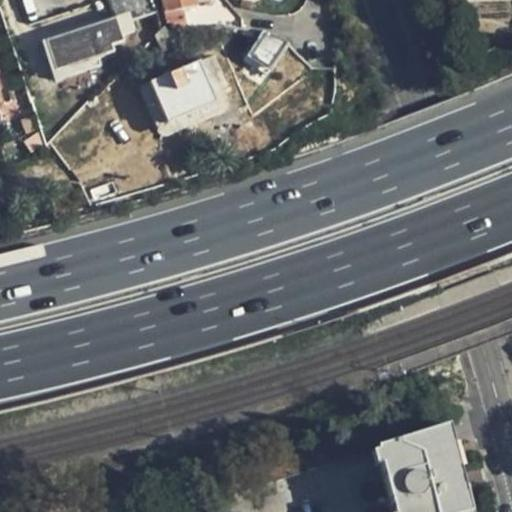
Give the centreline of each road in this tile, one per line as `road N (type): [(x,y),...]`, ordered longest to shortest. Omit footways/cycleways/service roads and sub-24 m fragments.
road 1 (motorway): [(511,124),(222,229),(0,287)]
road 2 (motorway): [(0,366),(145,329),(511,205)]
road 3 (residential): [(382,0),(423,109),(511,441)]
